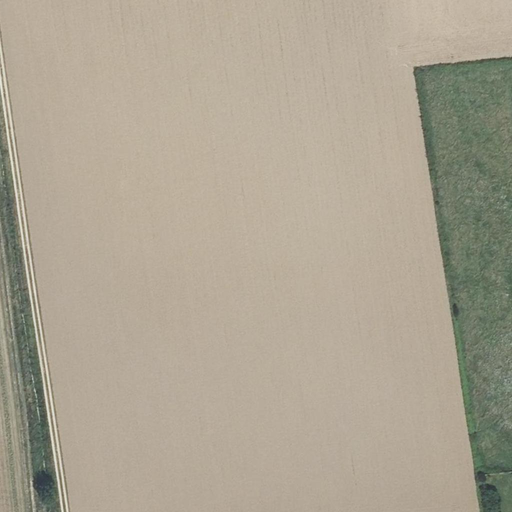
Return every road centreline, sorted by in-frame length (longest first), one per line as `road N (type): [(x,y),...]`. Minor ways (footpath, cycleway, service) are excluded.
road 1 (track): [(64,511),(0,65)]
road 2 (track): [(0,245),(31,511)]
